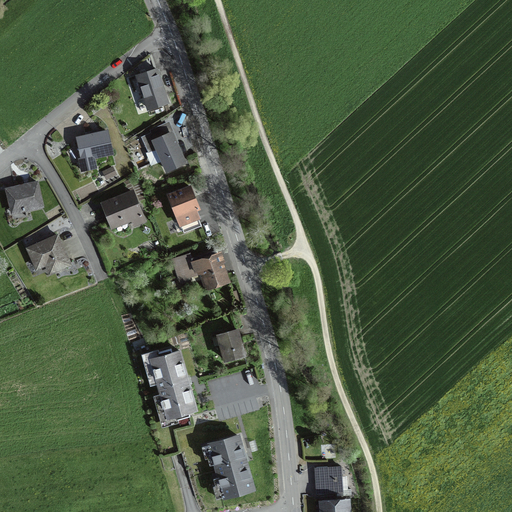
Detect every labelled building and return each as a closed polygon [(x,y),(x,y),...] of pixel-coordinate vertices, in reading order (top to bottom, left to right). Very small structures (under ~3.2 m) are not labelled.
[(137,76),(147,106),(165,100),(155,70),(137,76)] [(95,168),(92,158),(111,154),(106,132),(98,134),(97,131),(96,131),(97,132),(92,133),(92,132),(92,135),(77,138),(82,159),(79,160),(81,171),(95,168)] [(165,173),(184,165),(170,133),(151,141),(165,173)] [(103,173),(106,179),(115,175),(112,168),(103,173)] [(42,207),(36,182),(6,189),(11,211),(22,208),(22,210),(23,209),(24,211),(42,207)] [(198,209),(189,187),(168,196),(176,217),(177,217),(183,233),(200,226),(194,210),(198,209)] [(112,204),(104,208),(111,227),(139,216),(139,217),(141,216),(143,222),(132,193),(111,201),(112,204)] [(55,270),(69,264),(56,236),(28,249),(36,268),(51,262),(55,270)] [(192,259),(190,254),(173,261),(181,285),(189,283),(187,278),(197,275),(196,272),(202,270),(205,278),(202,279),(205,288),(226,281),(215,251),(192,259)] [(236,330),(218,335),(225,361),(243,356),(236,330)] [(175,414),(177,420),(189,416),(188,412),(195,411),(178,351),(171,353),(170,349),(158,353),(159,359),(152,361),(154,368),(153,368),(152,369),(163,409),(166,409),(168,416),(175,414)] [(255,491),(238,435),(202,446),(220,502),(255,491)] [(330,490),(340,490),(339,478),(329,479),(330,490)] [(347,511),(346,502),(321,503),(321,511),(347,511)]
